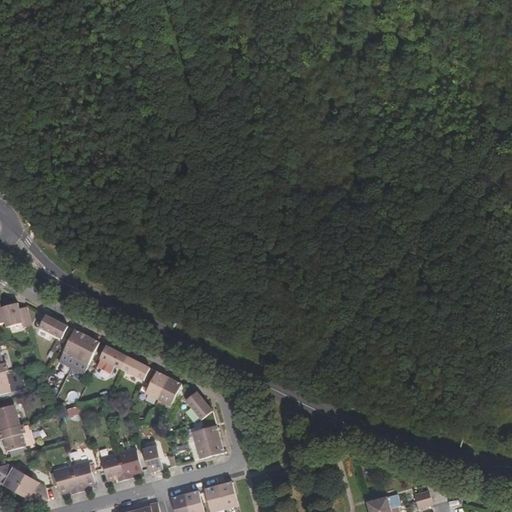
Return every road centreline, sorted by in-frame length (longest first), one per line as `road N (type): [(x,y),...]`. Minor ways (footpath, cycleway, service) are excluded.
road 1 (secondary): [(511,469),(388,442),(326,417),(64,284)]
road 2 (residential): [(0,277),(221,394),(243,463),(162,485)]
